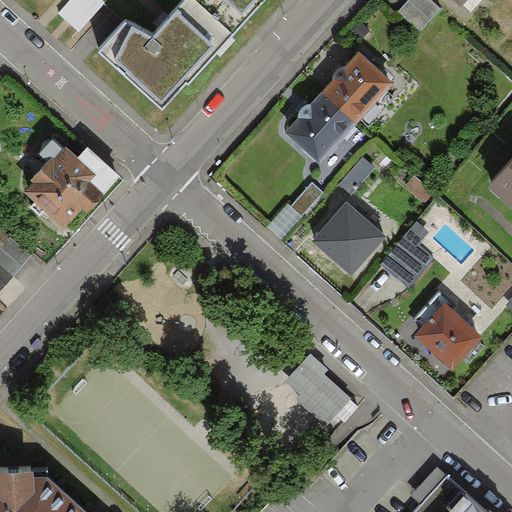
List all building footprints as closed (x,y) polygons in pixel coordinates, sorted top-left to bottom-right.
[(106,4),(101,0),(68,0),(60,8),(80,29),(106,4)] [(239,24),(211,0),(181,0),(154,29),(125,19),(99,47),(164,106),(239,24)] [(211,0),(239,24),(260,0),(211,0)] [(438,5),(431,0),(402,0),(394,10),(417,30),(438,5)] [(389,74),(355,45),(281,130),(315,159),(389,74)] [(18,180),(70,223),(118,166),(67,123),(18,180)] [(511,201),(511,151),(487,178),(511,201)] [(376,167),(363,156),(339,184),(351,195),(376,167)] [(431,192),(411,175),(401,187),(421,203),(431,192)] [(322,192),(309,182),(290,206),(302,216),(322,192)] [(387,236),(347,201),(313,240),(352,275),(387,236)] [(0,245),(9,235),(0,228),(0,245)] [(435,254),(405,229),(375,265),(395,281),(404,270),(414,279),(435,254)] [(9,235),(0,245),(0,289),(30,253),(9,235)] [(445,296),(412,331),(449,364),(481,329),(445,296)] [(327,366),(309,350),(285,379),(300,391),(295,396),(328,423),(350,397),(321,373),(327,366)] [(0,511),(96,511),(45,463),(34,464),(33,455),(0,457),(0,511)] [(502,511),(462,476),(430,511),(502,511)]
